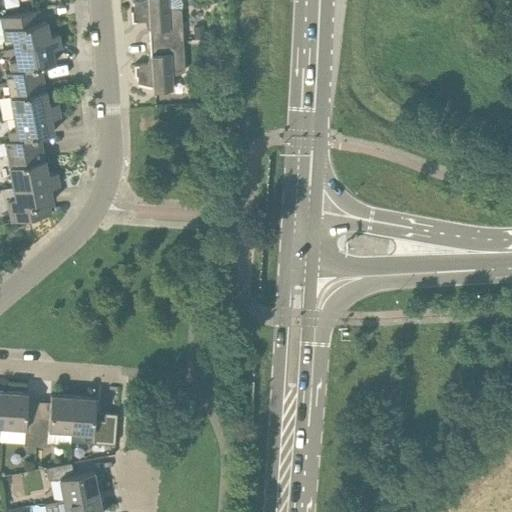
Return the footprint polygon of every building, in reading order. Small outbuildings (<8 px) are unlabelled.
[(149,42),(183,40),(181,10),(167,7),(166,0),(143,0),(133,4),(134,12),(132,12),(132,9),(131,9),(132,22),(149,21),(149,29),(148,29),(149,42)] [(13,38),(15,49),(60,40),(58,33),(49,35),(46,20),(42,21),(40,9),(1,17),(5,39),(13,38)] [(205,25),(193,27),(195,38),(207,36),(205,25)] [(60,40),(15,49),(17,60),(9,61),(11,71),(5,72),(8,85),(43,78),(40,66),(55,63),(52,49),(61,47),(60,40)] [(183,40),(149,42),(150,56),(151,56),(152,64),(134,65),(135,78),(136,78),(136,75),(137,75),(137,83),(152,87),(153,91),(172,90),(171,76),(185,71),(183,40)] [(43,78),(8,85),(14,118),(59,109),(58,103),(48,104),(45,90),(43,78)] [(59,109),(14,118),(16,129),(8,131),(10,140),(5,141),(7,155),(42,147),(40,135),(54,133),(51,118),(60,116),(59,109)] [(42,147),(7,155),(14,188),(58,179),(57,172),(48,174),(45,159),(44,159),(42,147)] [(58,179),(14,188),(16,198),(8,200),(12,222),(51,215),(49,203),(53,202),(50,187),(59,185),(58,179)] [(35,446),(37,417),(26,416),(28,392),(5,391),(3,427),(25,428),(24,445),(35,446)] [(49,418),(37,417),(35,446),(47,447),(49,430),(71,431),(73,396),(50,394),(49,418)] [(73,396),(71,431),(70,440),(92,441),(91,450),(103,451),(105,422),(94,421),(96,398),(73,396)] [(63,500),(98,493),(94,471),(74,475),(71,463),(46,468),(48,480),(59,478),(63,500)] [(46,511),(101,511),(98,493),(63,500),(45,503),(46,511)]
